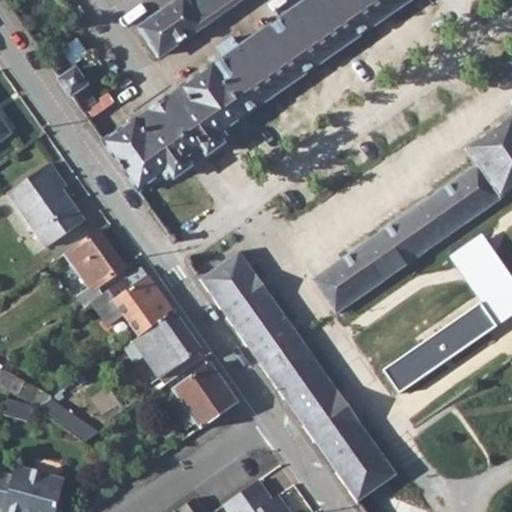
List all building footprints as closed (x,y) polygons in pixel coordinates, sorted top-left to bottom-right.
[(102,140),(137,190),(168,169),(173,176),(189,165),(184,157),(201,145),(207,153),(223,142),(217,134),(247,114),(246,112),(406,0),(306,0),(213,65),(212,63),(180,86),(181,88),(102,140)] [(179,0),(140,28),(159,55),(237,0),(179,0)] [(48,63),(80,109),(93,100),(83,85),(85,83),(74,69),(72,70),(61,55),(48,63)] [(511,114),(465,147),(478,165),(313,280),(336,312),(511,188),(511,114)] [(0,139),(10,133),(0,118),(0,139)] [(10,194),(48,247),(86,221),(59,183),(63,180),(51,164),(10,194)] [(65,254),(75,267),(89,257),(95,265),(106,281),(123,268),(98,230),(65,254)] [(258,363),(259,365),(300,337),(239,251),(199,279),(243,342),(246,341),(260,361),(258,363)] [(81,275),(95,265),(89,257),(75,267),(81,275)] [(118,308),(139,337),(174,313),(141,267),(93,301),(105,317),(118,308)] [(133,341),(160,379),(200,351),(174,313),(139,337),(133,341)] [(284,394),(303,423),(301,425),(313,443),(316,441),(336,469),(333,472),(355,503),(395,474),(356,422),(358,420),(336,390),(334,391),(319,369),(322,368),(300,337),(259,365),(281,396),(284,394)] [(174,390),(200,427),(236,402),(210,364),(174,390)] [(0,386),(22,399),(26,391),(18,386),(19,384),(0,372),(0,386)] [(31,383),(26,391),(22,399),(37,407),(52,397),(31,383)] [(52,418),(62,425),(66,419),(68,415),(58,408),(52,418)] [(71,422),(66,419),(62,425),(83,440),(93,433),(75,416),(71,422)] [(1,511),(5,511),(57,511),(60,502),(56,496),(61,476),(14,463),(11,472),(0,468),(0,506),(2,507),(1,511)] [(123,471),(129,476),(134,473),(129,467),(123,471)] [(271,500),(257,480),(222,505),(226,511),(288,511),(277,495),(271,500)] [(196,498),(179,509),(180,511),(205,511),(206,511),(196,498)]
